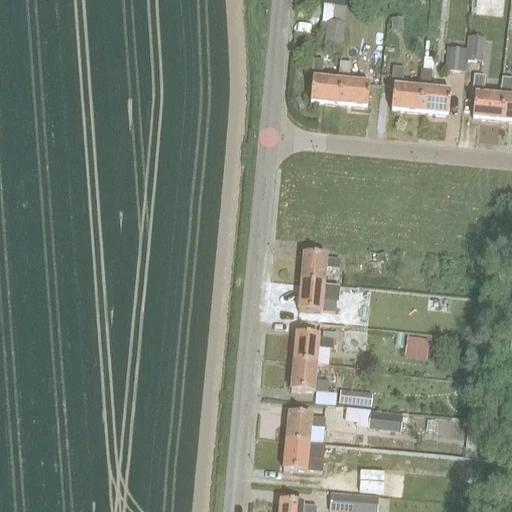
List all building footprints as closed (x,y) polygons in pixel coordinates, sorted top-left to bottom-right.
[(341,57),(346,0),(322,0),(321,9),(333,10),(331,27),(319,26),(318,38),(324,38),(322,55),(341,57)] [(479,3),(477,13),(508,16),(509,6),(479,3)] [(499,41),(507,42),(509,17),(477,14),(477,21),(491,22),(489,35),(488,35),(485,66),(496,67),(499,41)] [(402,22),(390,22),(391,35),(403,34),(402,22)] [(483,67),(485,43),(469,42),(466,65),(483,67)] [(447,51),(445,74),(462,75),(464,53),(447,51)] [(341,85),(338,85),(321,83),(323,63),(312,62),(310,82),(312,83),(310,106),(338,109),(341,85)] [(422,93),(420,117),(448,120),(451,96),(430,94),(433,63),(425,62),(424,73),(421,73),(419,93),(422,93)] [(340,65),(338,85),(341,85),(338,109),(367,112),(370,88),(349,86),(351,66),(340,65)] [(422,93),(419,93),(402,91),(404,71),(393,70),(391,90),(393,91),(391,114),(420,117),(422,93)] [(504,101),(501,101),(484,99),(485,79),(474,78),(472,99),(475,99),(472,123),(501,125),(504,101)] [(504,101),(501,125),(511,126),(511,101),(511,102),(511,96),(511,82),(503,81),(501,101),(504,101)] [(303,288),(325,290),(327,272),(340,273),(341,265),(328,264),(328,261),(306,259),(303,288)] [(323,307),(325,290),(303,288),(300,316),(322,318),(322,316),(336,317),(336,308),(323,307)] [(347,330),(347,350),(369,350),(369,330),(347,330)] [(295,368),(318,371),(319,354),(333,355),(334,345),(320,344),(320,342),(298,340),(295,368)] [(429,343),(408,341),(405,361),(426,364),(429,343)] [(316,388),(318,371),(295,368),(293,397),(314,399),(315,398),(329,399),(330,389),(316,388)] [(373,400),(342,396),(341,410),(371,413),(373,400)] [(402,419),(371,415),(369,432),(400,436),(402,419)] [(288,448),(309,450),(311,434),(325,435),(326,425),(312,424),(312,422),(291,420),(288,448)] [(480,424),(468,423),(465,461),(476,462),(480,424)] [(288,448),(285,476),(306,478),(308,466),(308,460),(309,450),(288,448)] [(309,450),(306,478),(322,480),(325,452),(309,450)] [(364,511),(365,502),(332,499),(330,511),(364,511)] [(365,502),(364,511),(377,511),(378,503),(365,502)]
